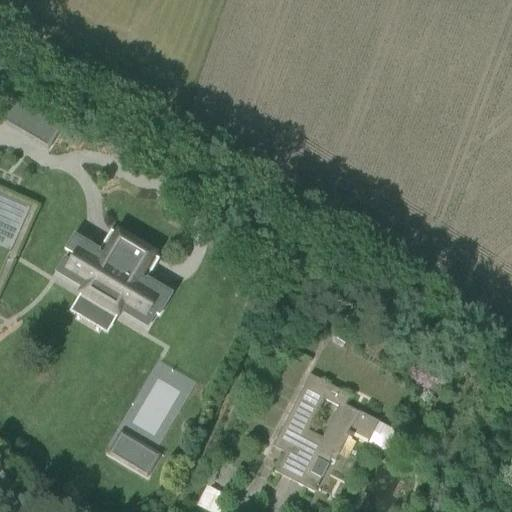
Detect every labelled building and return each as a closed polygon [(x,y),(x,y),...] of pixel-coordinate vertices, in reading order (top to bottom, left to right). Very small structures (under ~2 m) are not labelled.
[(37,115),(25,134),(47,147),(58,128),(37,115)] [(144,282),(140,280),(154,256),(117,233),(103,257),(98,255),(100,252),(73,236),(64,252),(73,257),(70,263),(63,260),(54,275),(70,284),(74,277),(82,282),(82,283),(86,286),(83,292),(119,313),(122,308),(127,310),(127,309),(136,314),(135,315),(137,316),(137,315),(143,319),(142,320),(145,321),(146,319),(145,319),(147,314),(148,315),(149,313),(159,319),(172,295),(146,279),(144,282)] [(121,311),(116,319),(145,336),(149,328),(121,311)] [(316,312),(308,328),(319,333),(327,318),(316,312)] [(274,473),(313,494),(329,465),(333,467),(347,439),(350,441),(353,436),(368,443),(367,445),(380,452),(384,451),(388,449),(394,437),(394,433),(392,430),(345,406),(350,397),(309,376),(275,442),(287,448),(274,473)] [(148,471),(156,457),(122,437),(111,455),(139,471),(142,467),(148,471)] [(198,507),(210,511),(219,511),(227,495),(206,487),(198,507)]
